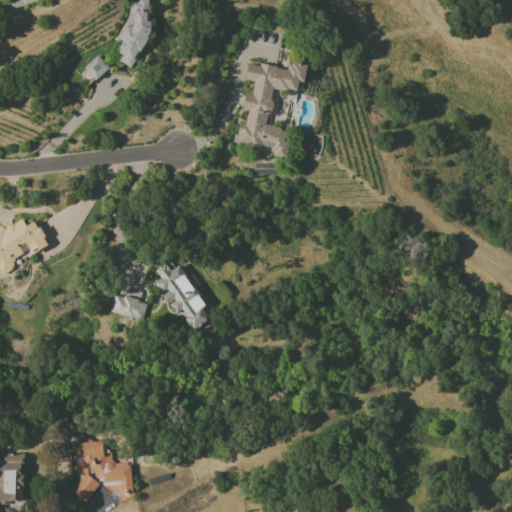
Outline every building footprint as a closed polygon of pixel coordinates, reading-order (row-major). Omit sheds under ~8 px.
[(132,66),(138,56),(139,56),(144,48),(143,47),(150,36),(148,34),(152,29),(152,20),(149,20),(149,0),(139,0),(139,1),(132,1),(132,12),(136,12),(136,20),(133,26),(128,24),(120,37),(124,40),(122,44),(125,46),(122,51),(125,52),(121,59),(132,66)] [(96,79),(109,67),(98,55),(85,67),(96,79)] [(249,63),(246,79),(256,81),(253,94),(247,93),(244,108),(250,109),(247,124),(242,123),(238,142),(261,146),(262,141),(274,144),(273,150),(276,151),(275,154),(288,157),(292,140),(286,138),(288,130),(281,129),(282,127),(267,123),(269,113),(270,113),(272,111),(273,108),(274,104),(274,101),(273,98),(272,98),(274,88),(288,91),(288,87),(298,89),(300,80),(305,81),(308,64),(294,61),(293,63),(290,62),(288,69),(277,67),(277,65),(261,62),(260,65),(249,63)] [(0,268),(4,275),(14,268),(16,258),(25,252),(20,245),(27,241),(34,253),(49,244),(44,237),(46,235),(41,227),(39,228),(34,221),(27,225),(23,218),(14,223),(13,221),(6,226),(7,228),(6,228),(3,225),(0,227),(0,268)] [(187,275),(179,265),(171,271),(165,263),(155,270),(161,278),(154,283),(162,293),(167,289),(168,290),(163,294),(169,303),(175,299),(175,300),(170,304),(176,314),(182,309),(187,316),(185,317),(194,330),(207,320),(208,314),(203,307),(206,305),(199,296),(201,295),(195,286),(193,287),(185,276),(187,275)] [(115,295),(110,312),(143,321),(147,304),(138,302),(139,300),(124,296),(124,297),(115,295)] [(130,463),(111,464),(110,448),(101,441),(78,442),(79,457),(93,467),(79,468),(80,478),(70,491),(84,502),(99,483),(119,482),(120,494),(132,493),(130,463)] [(23,455),(0,453),(0,502),(22,504),(23,455)]
